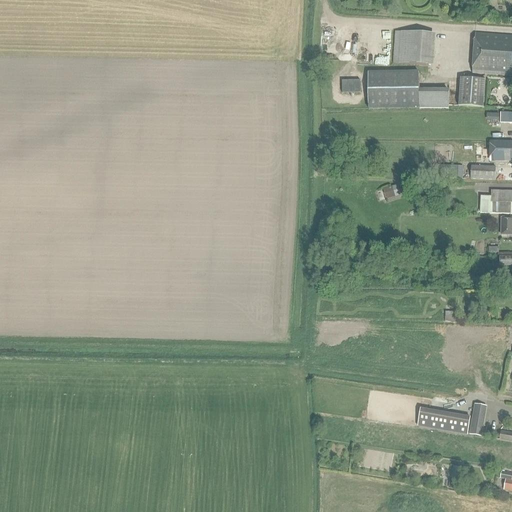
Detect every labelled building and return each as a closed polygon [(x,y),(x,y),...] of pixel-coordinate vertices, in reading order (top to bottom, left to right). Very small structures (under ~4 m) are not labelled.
[(393,64),(434,66),(436,34),(395,32),(393,64)] [(511,36),(475,34),(472,74),(511,76),(511,36)] [(448,89),(419,90),(419,71),(368,72),(369,111),(449,109),(448,89)] [(485,80),(460,78),(458,106),(483,108),(485,80)] [(486,144),(486,164),(504,164),(504,161),(511,161),(511,146),(504,147),(504,144),(486,144)] [(460,179),(460,166),(450,166),(449,179),(460,179)] [(471,180),(495,181),(495,167),(472,166),(471,180)] [(397,186),(383,190),(386,200),(400,196),(397,186)] [(491,196),(491,214),(511,214),(511,191),(491,191),(491,196)] [(491,214),(491,196),(480,196),(480,214),(491,214)] [(501,236),(511,235),(511,218),(501,218),(501,236)] [(511,257),(500,258),(500,266),(511,266),(511,257)] [(469,435),(482,438),(483,432),(487,406),(475,404),(469,435)] [(470,418),(420,409),(417,428),(467,436),(470,418)] [(356,430),(357,422),(323,417),(320,438),(379,445),(380,433),(356,430)] [(511,433),(501,432),(499,440),(511,442),(511,433)] [(465,442),(462,462),(511,467),(511,459),(507,459),(509,447),(465,442)] [(511,474),(501,473),(500,479),(505,480),(504,491),(511,492),(511,474)] [(449,489),(456,490),(458,482),(450,481),(449,489)]
